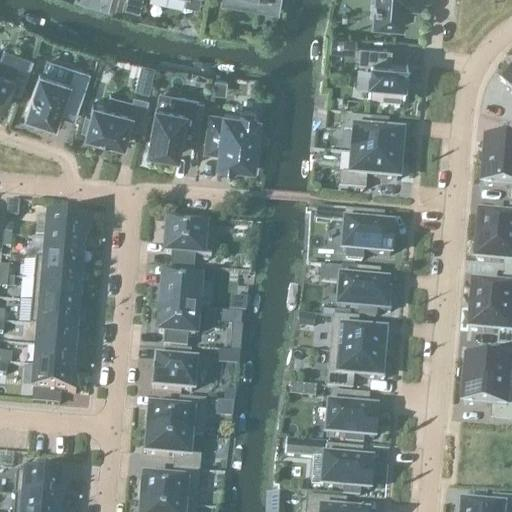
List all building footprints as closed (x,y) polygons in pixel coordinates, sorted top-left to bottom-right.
[(141,0),(126,0),(125,7),(138,11),(141,0)] [(256,0),(255,9),(277,12),(279,0),(256,0)] [(375,0),(374,21),(400,23),(400,17),(410,18),(412,2),(417,2),(417,0),(375,0)] [(390,50),(360,48),(359,63),(371,64),(368,102),(383,104),(383,108),(399,109),(399,105),(403,106),(407,66),(389,64),(390,50)] [(0,72),(0,106),(4,108),(10,90),(20,94),(33,60),(19,55),(11,76),(0,72)] [(141,64),(134,91),(149,94),(155,67),(141,64)] [(74,119),(89,73),(72,68),(68,81),(39,71),(24,115),(55,125),(59,114),(74,119)] [(511,71),(502,83),(511,92),(511,71)] [(209,79),(196,77),(192,94),(206,97),(209,79)] [(134,96),(133,101),(130,113),(92,103),(89,117),(85,116),(82,130),(85,131),(84,134),(123,144),(128,125),(140,128),(147,100),(134,96)] [(175,109),(155,106),(147,150),(155,152),(155,154),(168,156),(168,154),(177,155),(183,125),(197,128),(202,101),(178,96),(175,109)] [(224,117),(210,116),(206,149),(220,151),(219,161),(221,162),(220,166),(232,167),(233,163),(239,164),(238,168),(256,170),(259,146),(254,146),(257,118),(255,117),(255,113),(239,111),(239,116),(224,114),(224,117)] [(370,121),(345,119),(344,133),(354,134),(352,155),(399,159),(399,158),(401,137),(369,134),(370,121)] [(511,167),(511,144),(488,143),(486,164),(486,165),(511,167)] [(399,159),(352,155),(350,176),(340,175),(339,189),(364,192),(365,179),(397,182),(398,161),(399,161),(399,159)] [(178,175),(193,177),(196,159),(181,157),(178,175)] [(511,167),(486,165),(485,167),(486,167),(484,188),(511,190),(511,203),(511,202),(511,167)] [(511,242),(511,207),(510,207),(509,220),(481,217),(480,238),(479,238),(479,240),(511,242)] [(344,226),(346,213),(316,210),(315,224),(344,226)] [(390,257),(392,240),(389,240),(390,229),(382,229),(383,216),(346,213),(342,253),(346,253),(345,261),(361,262),(362,254),(390,257)] [(91,221),(49,217),(47,241),(82,244),(91,221)] [(4,226),(3,237),(12,238),(13,227),(4,226)] [(165,255),(171,255),(170,268),(193,270),(194,257),(210,259),(213,230),(198,229),(198,228),(197,228),(196,229),(193,228),(192,227),(192,228),(188,228),(188,227),(187,227),(187,228),(183,228),(183,227),(182,227),(182,228),(166,226),(166,228),(168,228),(167,231),(166,231),(166,233),(167,233),(167,236),(166,236),(165,237),(167,238),(166,241),(165,241),(165,242),(166,242),(165,255)] [(12,238),(3,237),(2,248),(11,249),(12,238)] [(511,242),(479,240),(479,241),(478,262),(505,265),(504,277),(511,277),(511,242)] [(47,241),(45,260),(45,261),(81,265),(82,244),(47,241)] [(34,281),(79,285),(81,265),(45,261),(45,260),(36,259),(34,281)] [(0,266),(0,277),(8,279),(9,268),(0,266)] [(193,270),(170,268),(169,280),(163,279),(162,292),(159,292),(159,293),(160,293),(159,297),(158,297),(158,298),(159,298),(159,301),(158,301),(158,303),(159,303),(159,306),(158,306),(158,307),(161,308),(161,307),(196,310),(199,282),(192,282),(193,270)] [(379,273),(354,271),(353,283),(340,282),(337,309),(385,314),(387,297),(384,297),(385,286),(378,286),(379,273)] [(511,312),(511,277),(504,277),(503,289),(475,287),(473,308),(473,309),(511,312)] [(32,304),(79,308),(81,294),(78,294),(79,285),(34,281),(32,304)] [(78,322),(79,308),(32,304),(29,327),(39,328),(39,327),(75,330),(75,322),(78,322)] [(161,307),(161,308),(160,311),(159,311),(159,312),(160,313),(160,316),(159,316),(159,317),(160,317),(159,321),(158,322),(159,322),(158,335),(164,335),(163,348),(186,350),(187,337),(194,338),(196,310),(161,307)] [(511,312),(473,309),(473,311),(471,332),(499,334),(498,347),(511,347),(511,312)] [(357,321),(332,319),(329,354),(382,358),(382,357),(381,357),(383,336),(356,334),(357,321)] [(39,327),(39,328),(37,348),(73,351),(75,330),(39,327)] [(73,351),(37,348),(35,368),(71,371),(73,351)] [(155,373),(153,373),(152,390),(191,393),(194,366),(189,366),(190,354),(165,352),(163,363),(156,363),(155,373)] [(511,387),(511,352),(498,352),(496,364),(465,361),(463,381),(467,381),(467,382),(466,382),(466,384),(511,387)] [(382,358),(329,354),(326,389),(351,391),(352,378),(383,381),(384,366),(380,366),(381,360),(382,358)] [(75,396),(71,371),(35,368),(33,392),(75,396)] [(511,387),(466,384),(466,385),(467,385),(465,406),(492,409),(491,421),(511,423),(511,387)] [(302,387),(301,399),(315,400),(316,389),(302,387)] [(368,398),(331,394),(330,409),(328,409),(326,436),(345,438),(344,444),(362,446),(362,439),(374,440),(375,424),(373,424),(373,423),(374,413),(367,413),(368,398)] [(178,414),(149,411),(147,434),(190,437),(190,438),(202,439),(205,403),(179,401),(178,414)] [(190,437),(147,434),(145,456),(174,458),(173,471),(199,473),(200,460),(188,459),(190,438),(190,437)] [(361,451),(326,448),(325,461),(324,461),(321,488),(343,490),(343,497),(358,498),(359,491),(369,492),(371,476),(368,475),(369,465),(360,464),(361,451)] [(172,484),(157,482),(143,481),(141,503),(196,508),(199,473),(173,471),(172,484)] [(67,478),(16,474),(14,498),(23,499),(23,498),(59,501),(67,478)] [(511,511),(511,499),(492,497),(491,510),(460,507),(459,511),(511,511)] [(23,498),(23,499),(22,511),(57,511),(59,501),(23,498)] [(344,511),(345,502),(307,499),(305,511),(344,511)] [(195,511),(196,508),(141,503),(140,511),(195,511)]
